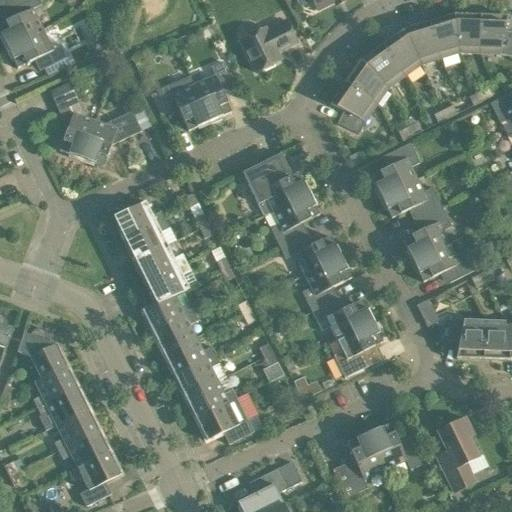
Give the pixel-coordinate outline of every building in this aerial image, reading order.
[(2,0),(0,1),(0,8),(7,22),(0,25),(0,35),(1,37),(0,37),(0,40),(5,49),(42,31),(32,10),(41,6),(38,0),(2,0)] [(296,0),(301,7),(312,1),(317,11),(334,3),(336,6),(346,1),(345,0),(296,0)] [(453,15),(448,17),(428,23),(439,60),(458,54),(453,15)] [(480,16),(453,15),(458,54),(478,55),(480,16)] [(507,17),(480,16),(478,55),(499,55),(511,58),(511,33),(504,32),(507,17)] [(281,61),(277,53),(297,44),(286,22),(267,32),(265,29),(241,42),(256,73),(281,61)] [(428,23),(403,31),(420,66),(439,60),(428,23)] [(42,31),(5,49),(10,61),(12,60),(17,70),(38,59),(44,70),(67,58),(62,47),(48,43),(42,31)] [(403,31),(381,46),(404,77),(420,66),(403,31)] [(100,39),(79,49),(84,60),(105,50),(100,39)] [(381,46),(371,54),(360,62),(388,89),(404,77),(381,46)] [(360,62),(345,83),(376,105),(388,89),(360,62)] [(214,77),(193,86),(210,125),(222,120),(221,118),(231,114),(221,92),(232,87),(222,63),(210,68),(214,77)] [(95,123),(73,115),(78,101),(69,82),(49,92),(67,130),(59,152),(69,156),(68,158),(80,162),(95,123)] [(345,83),(338,94),(329,105),(343,112),(337,125),(358,135),(365,122),(376,105),(345,83)] [(193,86),(172,96),(168,86),(156,91),(167,115),(178,111),(188,132),(197,128),(198,130),(210,125),(193,86)] [(478,93),(482,102),(492,97),(487,89),(478,93)] [(482,102),(478,93),(468,98),(473,107),(482,102)] [(511,93),(489,105),(499,124),(508,120),(511,127),(511,93)] [(452,106),(443,111),(447,120),(456,115),(452,106)] [(447,120),(443,111),(433,116),(437,124),(447,120)] [(116,130),(95,123),(80,162),(92,166),(93,165),(103,168),(111,146),(141,132),(132,112),(121,117),(116,130)] [(407,128),(412,137),(421,132),(417,124),(407,128)] [(412,137),(407,128),(398,133),(402,142),(412,137)] [(386,156),(391,167),(370,178),(375,187),(373,188),(379,200),(416,181),(410,169),(419,164),(409,144),(386,156)] [(359,150),(348,155),(352,164),(363,158),(359,150)] [(277,157),(281,156),(280,153),(241,173),(242,174),(244,173),(250,184),(248,185),(257,205),(266,200),(273,213),(310,194),(304,182),(303,183),(298,174),(288,179),(277,157)] [(422,193),(416,181),(379,200),(384,211),(386,210),(391,220),(412,209),(418,220),(441,208),(431,189),(422,193)] [(273,213),(279,225),(270,229),(279,249),(303,237),(297,226),(319,216),(314,206),(316,205),(310,194),(273,213)] [(193,195),(184,199),(189,209),(197,204),(193,195)] [(161,212),(152,216),(145,203),(113,219),(118,230),(117,231),(122,242),(165,221),(161,212)] [(418,220),(423,231),(402,241),(406,251),(405,252),(410,263),(448,245),(442,232),(451,228),(441,208),(418,220)] [(199,230),(208,226),(203,216),(195,221),(199,230)] [(169,229),(165,221),(122,242),(128,253),(129,252),(135,262),(167,246),(160,233),(169,229)] [(208,226),(199,230),(204,240),(213,236),(208,226)] [(303,237),(279,249),(289,268),(298,264),(304,276),(342,258),(336,246),(334,247),(329,237),(308,248),(303,237)] [(454,257),(448,245),(410,263),(416,275),(418,274),(423,284),(444,273),(449,284),(473,272),(463,252),(454,257)] [(173,259),(167,246),(135,262),(145,284),(186,264),(182,255),(173,259)] [(304,276),(310,289),(301,293),(311,313),(334,301),(329,290),(350,280),(346,270),(347,269),(342,258),(304,276)] [(221,273),(229,269),(225,259),(216,263),(221,273)] [(188,289),(197,285),(186,264),(145,284),(156,305),(188,289)] [(234,278),(229,269),(221,273),(226,283),(234,278)] [(490,270),(480,275),(484,283),(494,278),(490,270)] [(484,283),(480,275),(470,279),(475,288),(484,283)] [(188,290),(188,289),(156,305),(142,312),(147,323),(145,324),(151,335),(193,313),(189,305),(181,309),(174,297),(188,290)] [(340,312),(334,301),(311,313),(321,332),(330,328),(336,340),(373,321),(368,310),(366,311),(361,301),(340,312)] [(242,316),(251,312),(246,302),(237,306),(242,316)] [(256,321),(251,312),(242,316),(247,326),(256,321)] [(198,322),(193,313),(151,335),(156,346),(158,345),(163,355),(196,339),(189,326),(198,322)] [(0,347),(6,349),(13,331),(6,328),(7,326),(7,324),(7,322),(5,319),(4,317),(2,316),(1,315),(0,315),(0,347)] [(484,322),(463,321),(449,319),(445,342),(458,345),(455,360),(483,361),(484,322)] [(373,321),(336,340),(346,361),(337,365),(343,377),(366,365),(361,354),(382,343),(377,334),(379,333),(373,321)] [(504,323),(484,322),(483,361),(509,361),(504,323)] [(31,335),(30,337),(23,334),(17,353),(31,358),(41,379),(34,383),(67,367),(68,366),(63,356),(61,357),(56,345),(48,343),(49,340),(48,337),(48,335),(47,334),(45,332),(43,331),(41,330),(38,330),(37,330),(34,331),(32,333),(31,335)] [(202,352),(196,339),(163,355),(174,377),(215,356),(211,348),(202,352)] [(264,359),(272,355),(267,345),(259,350),(264,359)] [(277,365),(272,355),(264,359),(268,369),(276,365),(277,365)] [(212,370),(220,366),(215,356),(174,377),(185,398),(217,382),(212,370)] [(268,369),(264,371),(269,381),(282,375),(276,365),(268,369)] [(34,383),(41,397),(32,401),(37,409),(45,405),(79,388),(74,377),(72,378),(67,367),(34,383)] [(307,387),(303,378),(294,383),(302,401),(311,396),(307,387)] [(236,399),(233,393),(225,397),(217,382),(185,398),(196,420),(236,399)] [(1,396),(10,400),(14,389),(5,386),(1,396)] [(85,399),(79,388),(45,405),(37,409),(41,418),(49,413),(56,427),(88,411),(83,400),(85,399)] [(10,400),(1,396),(0,398),(0,407),(6,410),(10,400)] [(240,408),(236,399),(196,420),(207,442),(222,434),(228,446),(253,433),(247,420),(238,425),(232,412),(240,408)] [(56,427),(62,440),(54,444),(58,452),(67,448),(101,431),(95,420),(93,421),(88,411),(56,427)] [(475,483),(466,464),(478,458),(468,439),(473,437),(464,419),(437,433),(450,460),(439,465),(453,494),(475,483)] [(379,428),(367,433),(384,471),(405,462),(409,471),(421,466),(410,442),(399,447),(390,425),(380,429),(379,428)] [(106,442),(101,431),(67,448),(58,452),(62,461),(71,456),(77,469),(77,470),(109,453),(104,443),(106,442)] [(356,466),(345,471),(355,495),(367,490),(363,480),(384,471),(367,433),(356,438),(357,440),(347,444),(356,466)] [(77,470),(77,469),(68,473),(73,482),(81,478),(88,491),(79,495),(86,508),(111,495),(105,484),(121,476),(115,465),(117,464),(111,453),(109,453),(77,470)] [(8,477),(17,473),(12,463),(3,467),(8,477)] [(253,482),(258,493),(237,503),(239,508),(237,509),(239,511),(272,511),(283,507),(277,495),(301,483),(291,463),(253,482)] [(355,495),(345,471),(334,475),(344,499),(355,495)] [(17,473),(8,477),(13,487),(21,482),(17,473)] [(299,511),(294,501),(283,507),(272,511),(299,511)]
